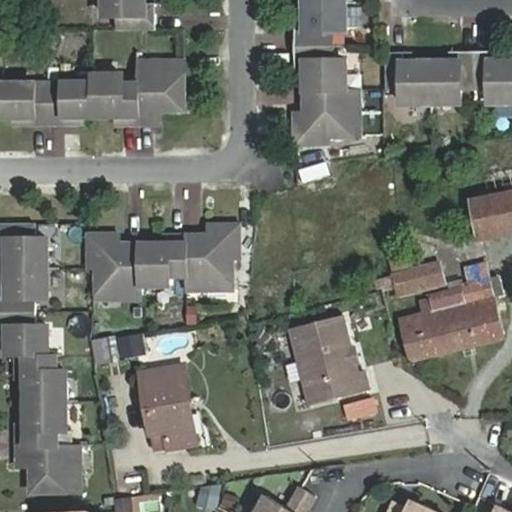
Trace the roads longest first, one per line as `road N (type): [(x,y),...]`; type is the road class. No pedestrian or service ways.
road 1 (unknown): [(97,384),(112,452),(136,478),(177,480),(456,433),(486,473),(511,485)]
road 2 (residential): [(0,171),(211,172),(233,163),(243,152),(244,0)]
